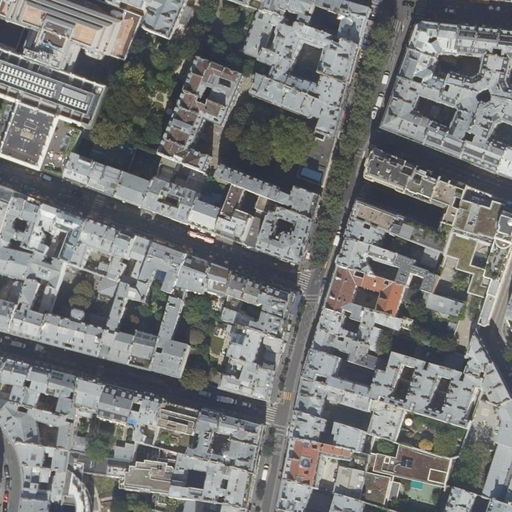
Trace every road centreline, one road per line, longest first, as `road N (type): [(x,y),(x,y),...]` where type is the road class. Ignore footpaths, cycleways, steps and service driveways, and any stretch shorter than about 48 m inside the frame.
road 1 (residential): [(315,285),(0,170)]
road 2 (residential): [(0,344),(283,417)]
road 3 (residential): [(348,184),(392,35),(390,2)]
road 4 (residential): [(283,417),(315,285)]
road 5 (residential): [(511,15),(390,2)]
